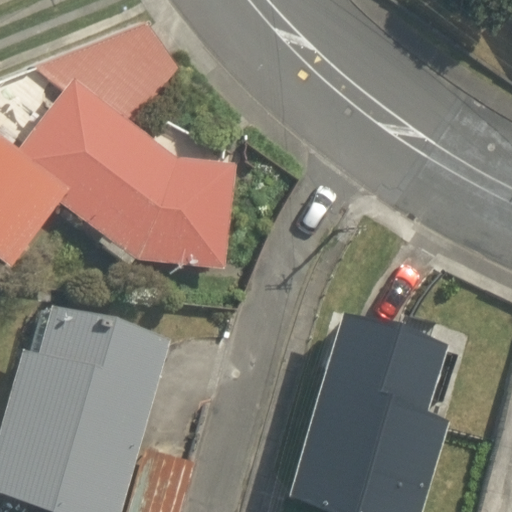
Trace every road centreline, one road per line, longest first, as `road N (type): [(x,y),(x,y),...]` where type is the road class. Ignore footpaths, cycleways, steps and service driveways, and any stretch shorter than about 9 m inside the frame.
road 1 (residential): [(378,112),(289,268),(215,511)]
road 2 (tertiary): [(260,0),(322,68),(378,112)]
road 3 (tertiary): [(378,112),(511,195)]
